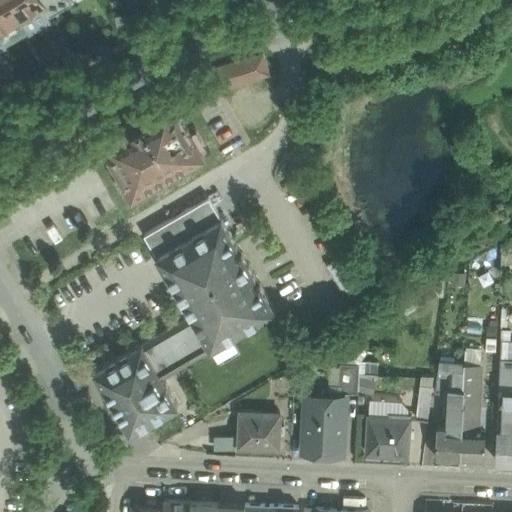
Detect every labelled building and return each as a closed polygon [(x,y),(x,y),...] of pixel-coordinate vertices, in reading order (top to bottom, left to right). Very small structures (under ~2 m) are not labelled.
[(0,0),(0,31),(20,19),(8,0),(0,0)] [(8,0),(20,19),(43,6),(40,0),(8,0)] [(60,10),(54,0),(40,0),(43,6),(49,16),(60,10)] [(54,0),(60,10),(72,3),(69,0),(54,0)] [(263,51),(252,54),(258,76),(269,73),(263,51)] [(252,54),(241,58),(247,79),(258,76),(252,54)] [(241,58),(230,61),(237,82),(247,79),(241,58)] [(230,61),(219,64),(226,86),(237,82),(230,61)] [(219,64),(208,67),(215,89),(226,86),(219,64)] [(170,96),(98,138),(132,196),(204,154),(170,96)] [(221,215),(208,194),(143,233),(156,254),(188,235),(221,215)] [(188,235),(216,282),(249,263),(241,250),(236,253),(232,246),(237,243),(221,215),(188,235)] [(216,282),(188,235),(156,254),(183,301),(216,282)] [(346,251),(326,263),(343,292),(344,292),(363,281),(346,251)] [(216,282),(183,301),(190,313),(210,347),(276,309),(260,281),(254,284),(250,277),(255,274),(249,263),(216,282)] [(363,281),(344,292),(355,312),(375,300),(363,281)] [(142,341),(162,375),(210,347),(190,313),(142,341)] [(114,403),(162,375),(142,341),(93,369),(114,403)] [(511,357),(502,357),(500,388),(511,388),(511,357)] [(464,361),(440,359),(438,369),(439,369),(456,371),(456,367),(464,367),(464,361)] [(477,362),(464,361),(464,367),(460,458),(484,459),(485,427),(476,426),(479,369),(476,369),(477,362)] [(359,363),(340,362),(338,391),(358,392),(359,363)] [(447,424),(437,424),(435,457),(459,458),(459,457),(460,458),(464,367),(456,367),(456,371),(455,386),(449,385),(449,388),(447,424)] [(456,371),(439,369),(436,387),(449,388),(449,385),(455,386),(456,371)] [(162,375),(114,403),(130,431),(178,403),(162,375)] [(432,386),(420,384),(416,416),(428,417),(432,386)] [(511,388),(500,388),(499,412),(498,412),(496,459),(511,460),(511,388)] [(345,395),(306,393),(303,450),(342,451),(345,395)] [(280,411),(240,409),(238,446),(278,448),(280,411)] [(389,415),(368,413),(366,452),(407,455),(410,415),(409,415),(410,413),(390,412),(389,415)] [(190,511),(191,499),(164,498),(164,506),(163,511),(190,511)] [(217,511),(218,501),(191,499),(190,511),(217,511)] [(243,511),(244,502),(218,501),(217,511),(243,511)] [(270,511),(271,504),(244,502),(243,511),(270,511)]
